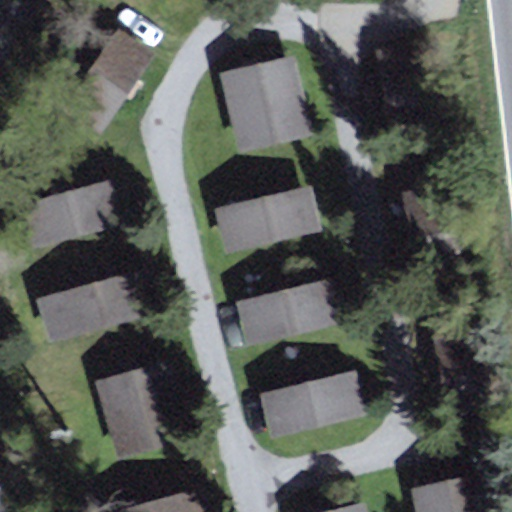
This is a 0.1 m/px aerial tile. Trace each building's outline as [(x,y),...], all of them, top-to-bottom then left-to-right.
[(146,62),(116,41),(72,103),(102,124),(146,62)] [(419,46),(378,54),(395,142),(436,134),(419,46)] [(290,64),(224,80),(241,146),(306,130),(290,64)] [(106,186),(22,208),(32,251),(117,229),(106,186)] [(443,190),(409,196),(424,280),(458,274),(443,190)] [(306,194),(222,213),(229,245),(313,225),(306,194)] [(144,274),(43,300),(53,336),(154,309),(144,274)] [(326,286),(240,305),(249,345),(335,326),(326,286)] [(475,336),(437,346),(463,445),(502,434),(475,336)] [(164,371),(101,387),(118,453),(181,437),(164,371)] [(348,375),(265,395),(274,432),(357,412),(348,375)] [(495,511),(489,482),(416,499),(419,511),(495,511)] [(127,511),(201,511),(197,493),(127,511)]
